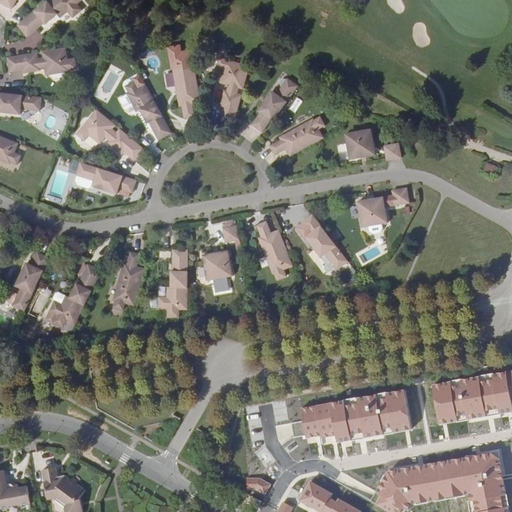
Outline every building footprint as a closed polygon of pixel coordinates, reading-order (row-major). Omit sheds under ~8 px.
[(0,0),(0,4),(10,10),(16,0),(19,0),(20,0),(0,0)] [(49,0),(18,25),(27,37),(42,25),(43,26),(51,19),(49,17),(53,13),(58,19),(67,12),(72,19),(82,11),(76,4),(81,0),(49,0)] [(68,59),(67,48),(44,52),(43,52),(43,57),(38,58),(37,53),(35,53),(7,57),(6,57),(9,72),(22,71),(22,74),(40,71),(39,68),(45,67),(46,76),(61,74),(62,81),(72,79),(71,71),(68,59)] [(78,57),(68,59),(71,71),(80,69),(78,57)] [(243,88),(249,65),(219,57),(216,67),(224,69),(220,82),(228,84),(227,90),(224,89),(219,107),(222,108),(219,121),(233,124),(241,96),(242,94),(237,93),(239,87),(243,88)] [(200,103),(194,65),(184,67),(182,60),(172,62),(174,68),(172,69),(176,91),(181,90),(182,93),(178,94),(180,106),(182,106),(184,119),(195,117),(192,104),(200,103)] [(132,78),(133,81),(124,86),(128,93),(126,93),(136,112),(141,109),(143,112),(141,114),(147,124),(149,122),(159,140),(171,133),(144,84),(139,74),(132,78)] [(282,108),(298,85),(287,78),(276,93),(271,90),(265,99),(266,100),(264,103),(263,103),(256,112),(261,115),(254,126),(264,133),(277,116),(282,108)] [(40,111),(41,98),(15,95),(12,93),(10,92),(9,92),(8,92),(7,93),(5,94),(0,93),(0,113),(5,114),(5,111),(10,112),(9,114),(20,115),(20,109),(40,111)] [(130,107),(126,96),(119,99),(123,109),(130,107)] [(295,97),(290,110),(297,113),(302,100),(295,97)] [(114,124),(96,109),(76,133),(84,139),(88,134),(99,143),(104,136),(109,140),(107,142),(121,154),(123,151),(133,160),(143,149),(120,129),(119,128),(116,132),(111,128),(114,125),(114,124)] [(289,156),(324,138),(319,129),(325,125),(320,117),(314,121),(313,119),(294,129),(295,130),(297,134),(293,136),(291,132),(279,139),(280,140),(270,146),(274,154),(285,149),(289,156)] [(377,152),(373,127),(347,132),(352,157),(377,152)] [(14,153),(17,143),(0,136),(0,159),(9,163),(10,161),(16,164),(20,155),(14,153)] [(387,160),(401,158),(399,143),(385,146),(387,160)] [(107,170),(92,165),(91,168),(72,162),(68,175),(87,181),(85,186),(115,195),(117,188),(134,193),(138,180),(117,173),(107,170)] [(494,174),(498,167),(486,162),(483,170),(494,174)] [(85,186),(87,181),(68,175),(66,180),(68,185),(81,189),(85,187),(85,186)] [(409,201),(407,187),(392,189),(395,203),(409,201)] [(390,226),(385,200),(359,205),(364,230),(390,226)] [(338,268),(348,261),(332,240),(332,239),(331,235),(331,234),(329,233),(329,232),(328,232),(327,232),(326,232),(313,214),(302,222),(311,233),(306,236),(312,245),(314,243),(317,247),(316,250),(321,257),(326,253),(338,268)] [(284,269),(293,266),(279,229),(272,232),(267,221),(257,225),(262,236),(260,237),(265,249),(269,248),(270,251),(266,253),(265,253),(273,274),(275,273),(277,280),(287,276),(284,269)] [(226,243),(240,240),(238,226),(224,228),(226,243)] [(157,310),(187,310),(188,250),(173,250),(173,262),(170,262),(170,280),(173,280),(173,287),(170,287),(165,287),(166,300),(157,299),(157,310)] [(238,276),(233,250),(207,254),(212,280),(238,276)] [(126,303),(135,306),(145,268),(138,266),(141,254),(131,251),(128,263),(127,262),(123,275),(126,276),(125,280),(122,279),(120,279),(115,300),(117,300),(115,307),(124,310),(126,303)] [(12,306),(25,312),(36,287),(40,278),(49,259),(37,253),(31,265),(26,264),(22,273),(23,274),(22,277),(20,276),(15,286),(20,289),(12,306)] [(69,321),(75,324),(102,270),(89,264),(83,274),(80,273),(72,289),(74,290),(72,295),(69,293),(65,291),(59,303),(53,300),(48,310),(60,316),(69,321)] [(69,321),(60,316),(55,325),(65,330),(69,321)] [(451,382),(435,385),(441,424),(459,421),(459,417),(467,415),(468,420),(486,417),(485,411),(498,409),(499,414),(511,412),(511,372),(491,376),(492,380),(481,381),(481,377),(466,380),(467,383),(452,386),(451,382)] [(347,400),(302,408),(307,439),(321,436),(321,438),(337,436),(338,442),(354,440),(354,435),(364,433),(365,438),(385,434),(384,429),(393,428),(394,433),(412,429),(405,390),(387,393),(387,396),(380,397),(379,394),(357,398),(358,401),(347,403),(347,400)] [(510,511),(499,451),(388,471),(377,492),(382,495),(376,505),(389,511),(399,511),(402,507),(468,495),(471,511),(510,511)] [(54,468),(39,471),(44,499),(51,498),(61,504),(62,511),(79,511),(80,511),(77,495),(82,489),(61,472),(56,477),(54,468)] [(2,471),(0,471),(0,511),(28,506),(24,485),(5,489),(2,471)] [(260,478),(248,478),(248,489),(257,490),(265,494),(271,485),(260,478)] [(362,511),(363,511),(339,498),(337,502),(331,498),(333,494),(311,482),(299,502),(316,511),(362,511)] [(290,511),(293,508),(283,503),(278,511),(290,511)]
